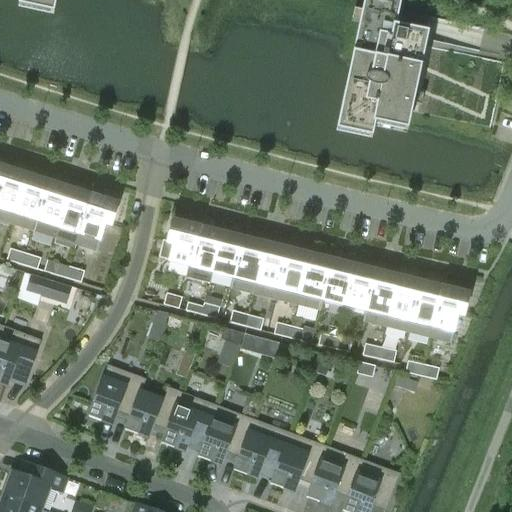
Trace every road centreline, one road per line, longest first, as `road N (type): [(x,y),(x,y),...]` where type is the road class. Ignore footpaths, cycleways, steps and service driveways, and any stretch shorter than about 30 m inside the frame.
road 1 (residential): [(162,153),(493,239),(511,199)]
road 2 (residential): [(162,153),(138,287),(101,345),(14,437)]
road 3 (residential): [(214,511),(14,437)]
road 4 (residential): [(0,101),(162,153)]
